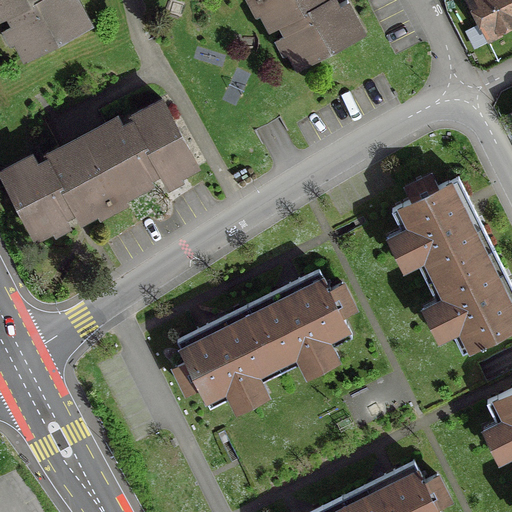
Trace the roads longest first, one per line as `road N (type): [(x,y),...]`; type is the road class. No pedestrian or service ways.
road 1 (residential): [(20,362),(301,177),(469,94)]
road 2 (secondary): [(20,362),(103,511)]
